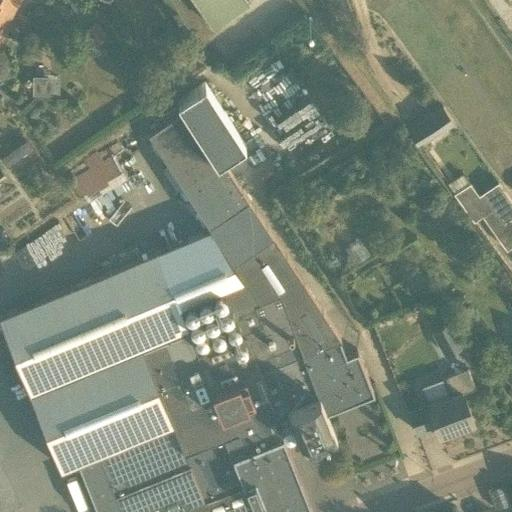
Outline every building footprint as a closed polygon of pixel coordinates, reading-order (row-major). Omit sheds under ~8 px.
[(0,0),(0,33),(16,0),(0,0)] [(195,0),(213,25),(212,25),(213,26),(248,1),(248,0),(246,1),(245,0),(195,0)] [(96,21),(84,30),(95,45),(107,36),(96,21)] [(42,76),(32,76),(32,94),(42,94),(42,76)] [(326,411),(374,393),(359,351),(347,355),(341,338),(342,338),(224,158),(245,144),(205,82),(177,100),(184,109),(149,131),(211,226),(0,312),(0,319),(30,391),(60,467),(77,460),(98,511),(234,511),(264,500),(268,511),(302,511),(312,508),(284,441),(299,435),(300,436),(313,431),(318,445),(337,438),(326,411)] [(434,143),(457,126),(441,105),(407,130),(420,148),(431,139),(434,143)] [(113,152),(103,157),(98,149),(83,158),(88,166),(69,178),(82,201),(126,174),(113,152)] [(479,196),(469,183),(453,195),(474,222),(482,215),(506,249),(511,244),(511,199),(499,181),(479,196)] [(313,202),(302,209),(312,224),(322,218),(313,202)] [(1,229),(0,229),(0,244),(8,239),(1,229)] [(449,321),(431,331),(445,356),(463,346),(449,321)] [(429,405),(440,434),(474,422),(463,393),(474,389),(467,369),(422,385),(429,404),(429,405)]
